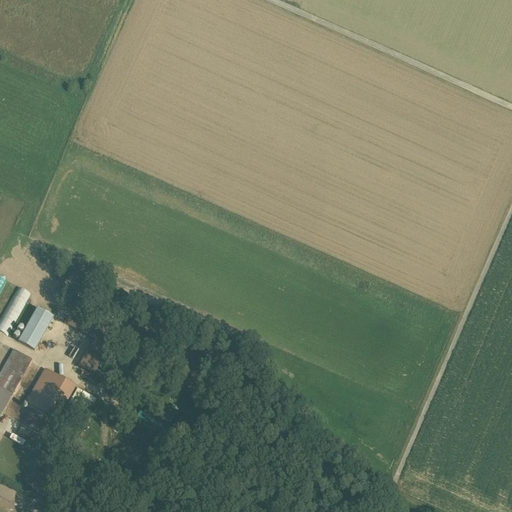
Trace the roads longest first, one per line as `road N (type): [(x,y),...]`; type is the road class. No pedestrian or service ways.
road 1 (track): [(0,337),(321,511)]
road 2 (track): [(511,210),(395,484),(398,495)]
road 3 (track): [(511,108),(266,0)]
